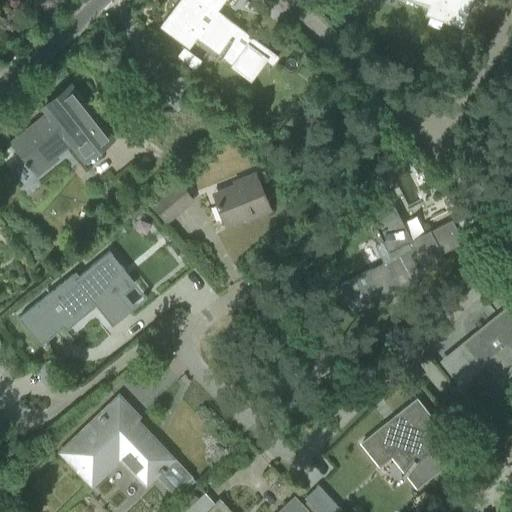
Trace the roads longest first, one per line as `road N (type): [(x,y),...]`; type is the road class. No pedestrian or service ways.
road 1 (residential): [(355,400),(245,296),(186,334),(198,369),(275,448),(300,454)]
road 2 (residential): [(355,400),(511,245)]
road 3 (residential): [(433,146),(290,0)]
road 4 (residential): [(433,146),(511,15)]
road 5 (residential): [(98,0),(0,81)]
